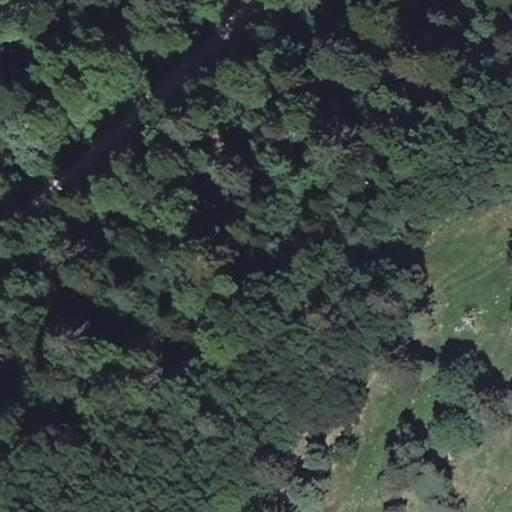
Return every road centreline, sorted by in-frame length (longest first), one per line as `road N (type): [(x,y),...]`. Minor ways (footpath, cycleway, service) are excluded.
road 1 (track): [(0,495),(135,437),(261,367),(317,329),(450,198),(511,185)]
road 2 (track): [(511,246),(452,267),(392,336),(326,388),(249,511)]
road 3 (track): [(0,228),(257,0)]
